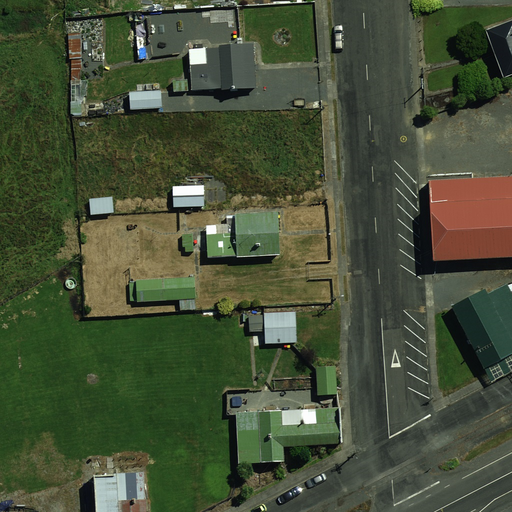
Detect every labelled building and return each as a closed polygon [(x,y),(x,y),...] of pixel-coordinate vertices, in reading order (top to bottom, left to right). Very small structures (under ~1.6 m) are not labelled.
[(511,23),(485,36),(506,81),(511,78),(511,23)] [(173,79),(173,95),(261,94),(260,45),(190,47),(191,78),(173,79)] [(165,92),(132,94),(133,114),(166,113),(165,92)] [(176,184),(176,211),(210,211),(209,184),(176,184)] [(511,187),(406,191),(409,268),(511,264),(511,187)] [(284,260),(283,214),(229,215),(229,226),(208,227),(209,262),(284,260)] [(196,277),(135,281),(137,304),(198,300),(196,277)] [(511,364),(511,310),(499,286),(448,313),(482,379),(511,364)] [(266,318),(267,346),(301,345),(299,317),(266,318)] [(240,414),(242,468),(292,466),(291,452),(350,449),(348,410),(240,414)] [(149,511),(148,470),(98,472),(100,511),(149,511)]
